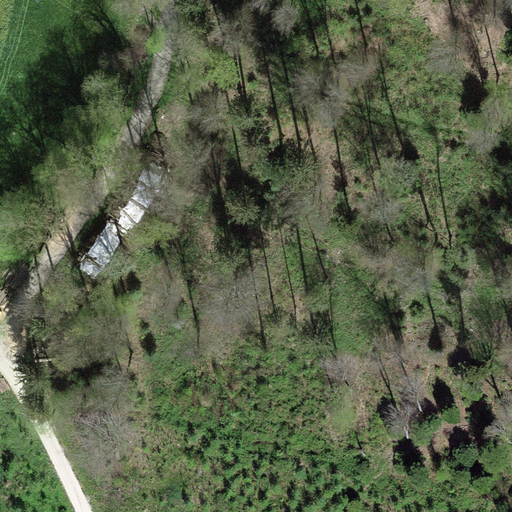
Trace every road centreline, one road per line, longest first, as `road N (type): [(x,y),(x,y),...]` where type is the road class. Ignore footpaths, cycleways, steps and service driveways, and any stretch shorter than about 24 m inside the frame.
road 1 (track): [(0,329),(147,103),(170,0)]
road 2 (track): [(0,351),(85,511)]
